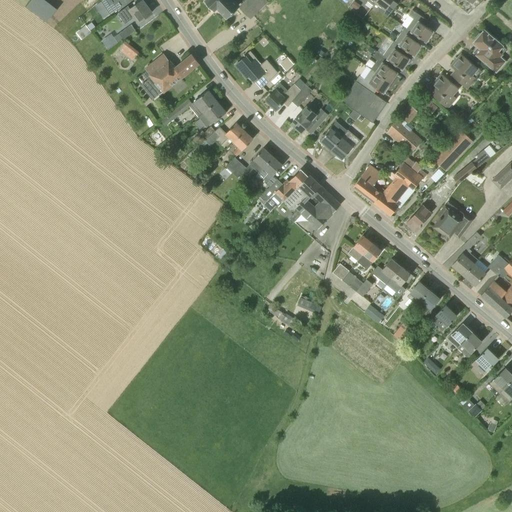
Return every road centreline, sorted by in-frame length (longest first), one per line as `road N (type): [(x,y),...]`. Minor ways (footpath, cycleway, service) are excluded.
road 1 (residential): [(338,189),(251,110),(167,0)]
road 2 (residential): [(511,337),(338,189)]
road 3 (unclassified): [(338,189),(406,90),(465,23)]
